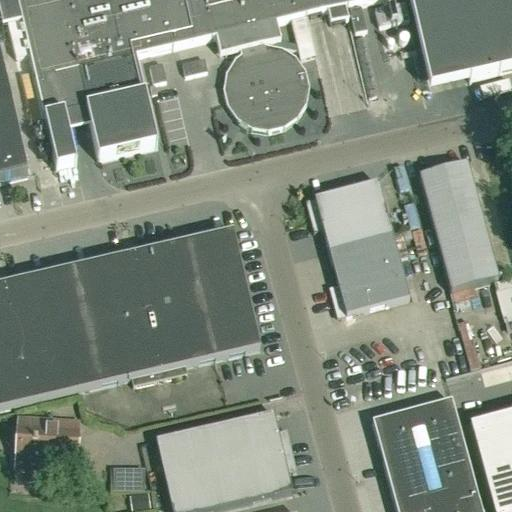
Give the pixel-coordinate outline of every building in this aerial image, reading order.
[(511,0),(14,0),(20,26),(43,124),(46,124),(58,176),(77,172),(70,138),(92,133),(100,165),(155,152),(143,100),(135,63),(214,44),(220,43),(224,61),(239,57),(240,62),(234,64),(225,79),(222,96),(226,112),(236,126),(250,135),(267,138),(283,134),(297,124),(306,110),(309,93),(305,76),(295,63),(281,54),(264,51),(263,51),(262,50),(278,46),(274,30),(326,18),(328,30),(346,26),(344,14),(403,0),(448,0),(468,86),(511,75),(511,0)] [(0,65),(0,187),(27,182),(0,65)] [(466,168),(418,181),(450,298),(498,285),(466,168)] [(327,256),(391,239),(377,188),(323,202),(308,206),(306,210),(313,238),(322,236),(327,256)] [(103,267),(77,273),(104,391),(130,385),(132,392),(186,379),(185,372),(260,355),(232,237),(158,254),(156,247),(102,259),(103,267)] [(391,239),(327,256),(337,291),(328,294),(335,321),(340,324),(355,320),(409,305),(391,239)] [(0,414),(78,397),(104,391),(77,273),(33,283),(31,276),(0,282),(0,414)] [(479,511),(451,406),(371,427),(394,511),(479,511)] [(273,419),(155,446),(170,511),(231,511),(291,498),(287,479),(295,477),(285,437),(277,438),(273,419)] [(489,511),(511,511),(511,419),(468,431),(489,511)] [(18,424),(15,472),(30,473),(30,485),(45,486),(46,474),(75,476),(78,428),(47,426),(18,424)] [(133,511),(148,511),(146,471),(114,473),(115,496),(131,494),(132,511),(133,511)]
